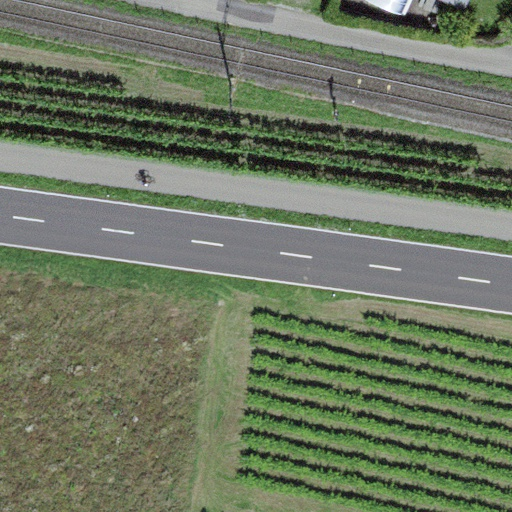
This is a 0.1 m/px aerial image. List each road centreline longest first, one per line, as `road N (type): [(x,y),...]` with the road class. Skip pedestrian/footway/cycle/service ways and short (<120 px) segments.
road 1 (primary): [(0,216),(511,286)]
road 2 (residential): [(511,65),(185,0)]
